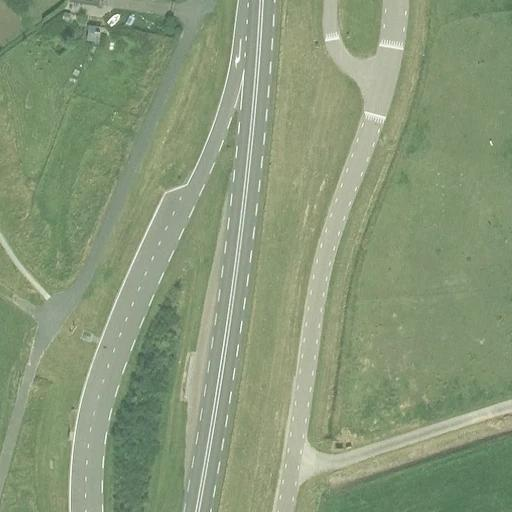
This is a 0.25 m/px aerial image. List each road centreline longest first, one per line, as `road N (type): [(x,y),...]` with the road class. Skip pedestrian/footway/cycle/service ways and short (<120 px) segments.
road 1 (primary): [(195,511),(231,301),(260,0)]
road 2 (unclassified): [(283,511),(318,279),(382,83)]
road 3 (unclassified): [(28,377),(50,324),(90,264),(202,0)]
